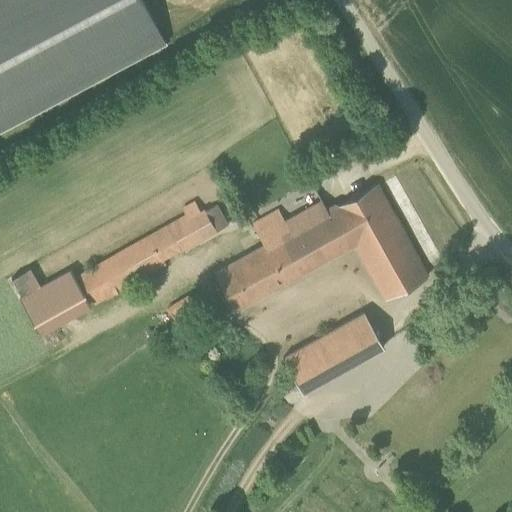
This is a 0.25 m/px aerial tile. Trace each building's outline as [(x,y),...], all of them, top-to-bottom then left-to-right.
[(0,0),(0,132),(167,44),(144,0),(0,0)] [(289,232),(277,210),(252,223),(264,245),(215,273),(235,310),(356,244),(387,299),(428,276),(376,184),(289,232)] [(219,232),(203,204),(81,274),(78,276),(95,304),(168,264),(165,259),(182,250),(219,232)] [(182,296),(155,314),(165,329),(192,311),(182,296)] [(302,391),(362,357),(383,346),(365,311),(283,357),(302,391)]
